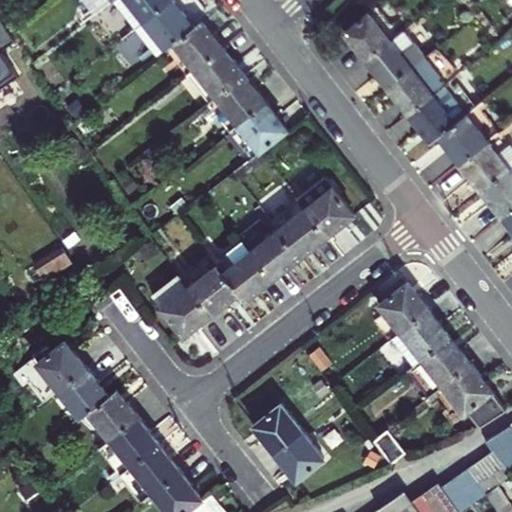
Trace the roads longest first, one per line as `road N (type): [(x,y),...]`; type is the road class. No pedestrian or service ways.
road 1 (residential): [(425,220),(192,406)]
road 2 (residential): [(425,220),(274,31)]
road 3 (residential): [(511,332),(425,220)]
road 4 (residential): [(117,310),(192,406)]
